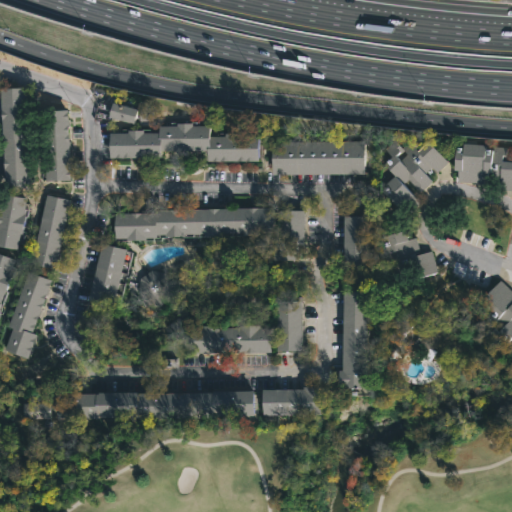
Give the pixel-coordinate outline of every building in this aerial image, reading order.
[(27,186),(4,188),(0,121),(0,87),(21,86),(27,186)] [(132,121),(132,122),(106,116),(110,101),(136,108),(132,121)] [(69,179),(44,180),(40,110),(65,109),(69,179)] [(190,121),(190,124),(208,124),(208,135),(223,135),(223,131),(239,131),(239,135),(255,134),(256,160),(205,160),(205,149),(159,150),(159,156),(109,157),(109,132),(126,132),(126,128),(141,128),(141,131),(156,131),(156,125),(175,124),(174,121),(190,121)] [(409,138),(419,148),(427,140),(447,161),(436,172),(431,166),(423,173),(431,181),(419,192),(406,180),(402,184),(419,202),(408,212),(403,207),(400,210),(379,188),(393,175),(381,163),(389,156),(382,148),(392,139),(400,147),(409,138)] [(284,173),(271,173),(270,141),(363,139),(363,172),(284,173)] [(485,145),(485,148),(494,149),(495,146),(507,147),(506,157),(502,157),(502,160),(511,160),(511,189),(498,189),(500,173),(487,172),(486,183),(456,181),(457,170),(452,170),(454,146),(461,147),(462,143),(485,145)] [(24,214),(20,233),(18,233),(16,249),(0,246),(0,198),(1,193),(25,197),(22,214),(24,214)] [(54,265),(54,267),(30,262),(45,193),(68,199),(54,265)] [(272,206),(273,233),(241,234),(241,232),(202,235),(202,232),(163,236),(163,233),(154,234),(154,236),(144,237),(144,239),(124,240),(124,238),(114,238),(113,214),(152,212),(152,210),(272,206)] [(304,258),(272,259),(271,241),(277,240),(277,210),(303,209),(304,258)] [(368,265),(343,265),(343,215),(367,215),(368,265)] [(406,237),(407,239),(414,237),(419,253),(430,250),(437,272),(399,283),(389,252),(387,252),(382,236),(407,228),(410,235),(406,236),(406,237)] [(124,248),(110,305),(86,299),(101,242),(124,248)] [(9,277),(0,298),(0,253),(14,258),(7,276),(9,277)] [(166,300),(154,306),(140,300),(135,290),(139,276),(149,269),(163,272),(171,284),(166,300)] [(31,346),(26,358),(3,350),(11,327),(7,326),(26,271),(49,279),(30,332),(35,334),(31,346)] [(511,298),(504,307),(506,308),(511,301),(511,346),(507,341),(497,351),(484,337),(493,328),(496,331),(500,327),(494,321),(489,327),(471,309),(499,280),(511,292),(511,298)] [(351,387),(338,387),(338,370),(341,370),(342,291),(366,291),(365,388),(351,387)] [(301,351),(276,351),(275,301),(299,300),(301,351)] [(409,329),(412,331),(415,327),(434,339),(429,347),(435,351),(428,361),(408,348),(411,343),(402,337),(399,342),(388,334),(400,315),(413,323),(409,329)] [(259,324),(259,327),(270,326),(270,352),(189,353),(189,328),(200,327),(200,325),(220,325),(220,327),(238,327),(238,325),(259,324)] [(316,414),(316,418),(310,418),(310,414),(53,420),(53,394),(303,388),(303,386),(321,386),(322,414),(316,414)] [(47,418),(20,418),(20,403),(47,403),(47,418)]
